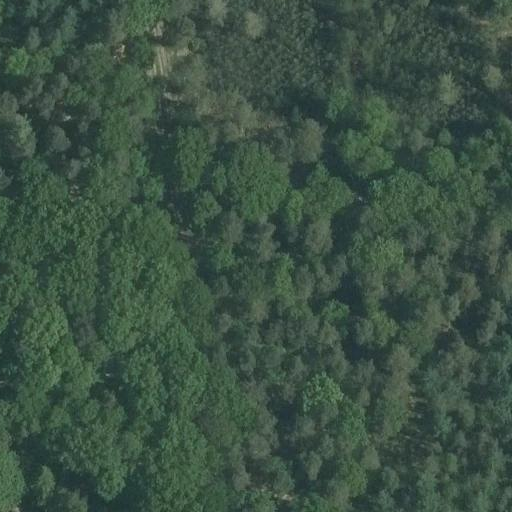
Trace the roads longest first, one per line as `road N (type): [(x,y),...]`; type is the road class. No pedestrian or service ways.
road 1 (track): [(205,511),(177,212),(143,0)]
road 2 (track): [(177,212),(511,187)]
road 3 (track): [(177,212),(0,226)]
